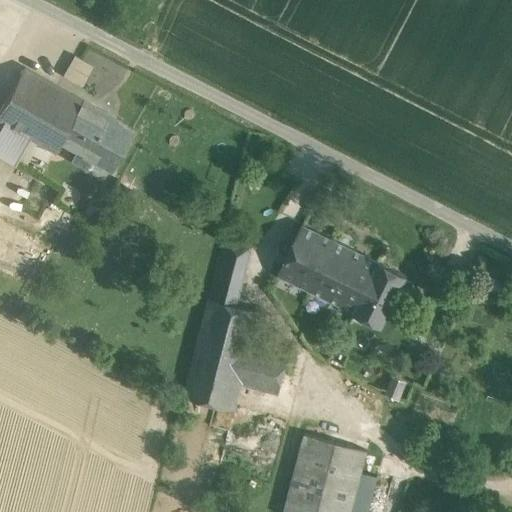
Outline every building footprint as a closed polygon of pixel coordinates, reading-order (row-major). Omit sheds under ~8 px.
[(94,66),(74,55),(63,75),(83,87),(94,66)] [(83,101),(23,67),(0,109),(0,119),(34,139),(53,149),(55,150),(61,141),(83,101)] [(108,116),(83,101),(61,141),(110,168),(130,132),(107,119),(108,116)] [(34,139),(0,199),(0,213),(13,218),(14,218),(44,165),(53,149),(34,139)] [(63,176),(44,165),(14,218),(13,218),(13,219),(33,230),(63,176)] [(379,263),(303,226),(280,274),(355,310),(379,263)] [(252,246),(225,239),(217,269),(244,276),(252,246)] [(407,275),(379,261),(379,263),(355,310),(355,312),(382,325),(407,275)] [(244,276),(217,269),(213,285),(240,292),(244,276)] [(240,292),(213,285),(210,298),(236,305),(240,292)] [(236,305),(210,298),(184,395),(236,408),(242,383),(254,337),(261,311),(236,305)] [(291,347),(254,337),(242,383),(279,393),(291,347)] [(392,372),(385,390),(399,395),(406,377),(392,372)] [(284,511),(351,511),(353,507),(361,478),(368,449),(305,433),(284,511)] [(400,511),(408,481),(378,473),(376,482),(368,511),(367,511),(400,511)] [(368,511),(376,482),(361,478),(353,507),(368,511)]
